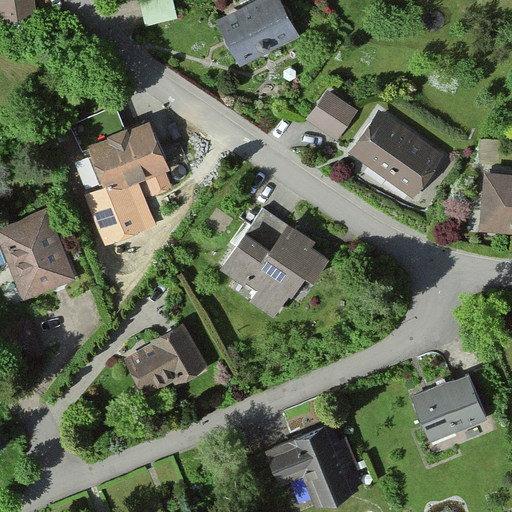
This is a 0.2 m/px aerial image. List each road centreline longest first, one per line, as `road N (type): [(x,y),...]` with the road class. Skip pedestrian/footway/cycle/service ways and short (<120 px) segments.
road 1 (residential): [(464,283),(400,326),(39,494),(6,401)]
road 2 (residential): [(86,0),(126,51),(192,107),(464,283)]
road 3 (unknown): [(24,452),(171,284)]
